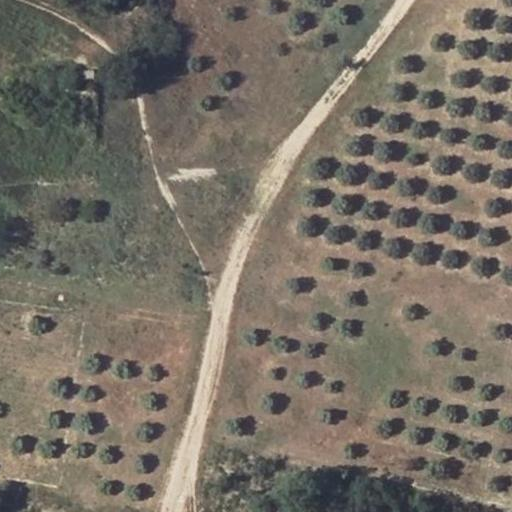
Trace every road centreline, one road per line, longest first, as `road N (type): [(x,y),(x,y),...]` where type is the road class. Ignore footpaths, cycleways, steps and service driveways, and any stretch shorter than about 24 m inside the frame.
road 1 (track): [(220,313),(246,222),(404,0)]
road 2 (track): [(179,511),(220,313)]
